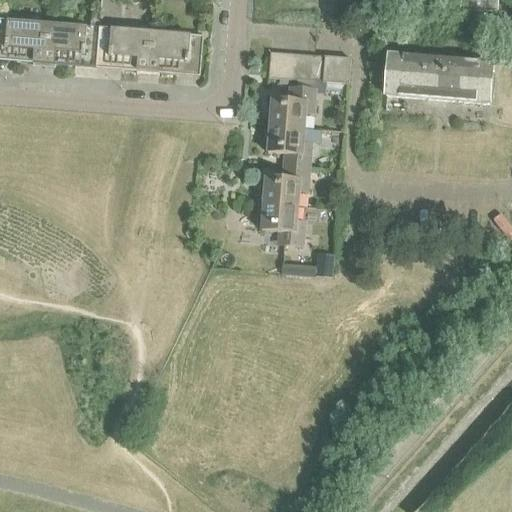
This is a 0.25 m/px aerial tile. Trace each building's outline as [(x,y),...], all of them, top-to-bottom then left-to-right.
[(462,0),(462,12),(496,14),(497,0),(462,0)] [(47,27),(0,22),(0,54),(17,56),(16,64),(44,66),(47,27)] [(99,31),(47,27),(44,66),(72,69),(72,61),(97,63),(99,31)] [(151,35),(99,31),(97,63),(120,65),(120,73),(148,75),(151,35)] [(203,39),(151,35),(148,75),(176,77),(176,69),(201,71),(203,39)] [(268,81),(279,82),(281,56),(270,55),(268,81)] [(292,57),(281,56),(279,82),(290,83),(292,57)] [(303,58),(292,57),(290,83),(301,83),(303,58)] [(386,98),(489,107),(491,74),(494,74),(494,68),(492,68),(492,66),(389,57),(386,98)] [(314,59),(303,58),(301,83),(312,84),(314,59)] [(325,59),(314,59),(312,84),(316,85),(323,85),(325,59)] [(351,61),(325,59),(323,85),(349,87),(351,61)] [(297,83),(297,91),(302,92),(315,93),(316,85),(312,84),(301,83),(297,83)] [(272,103),(270,129),(304,132),(306,117),(314,117),(316,93),(302,92),(297,91),(296,104),(272,103)] [(304,132),(270,129),(268,156),(291,157),(291,169),(310,171),(311,148),(303,147),(304,132)] [(265,181),(263,207),(298,210),(299,195),(308,195),(310,171),(291,169),(290,182),(265,181)] [(298,210),(263,207),(261,233),(285,235),(284,249),(303,250),(305,226),(297,225),(298,210)] [(333,279),(335,256),(319,255),(317,277),(333,279)] [(511,511),(511,406),(418,511),(511,511)]
